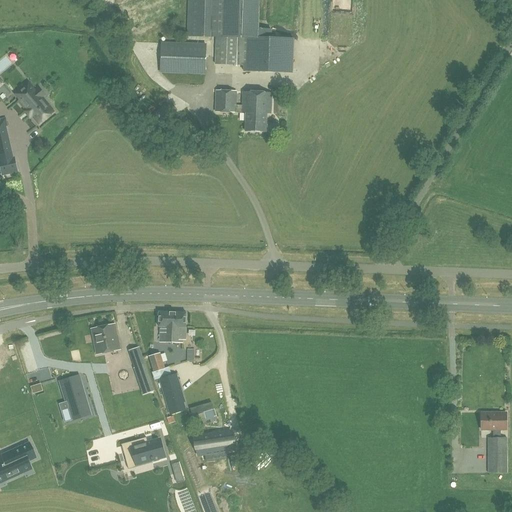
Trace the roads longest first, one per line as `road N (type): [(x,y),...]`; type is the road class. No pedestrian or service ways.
road 1 (tertiary): [(451,304),(206,296)]
road 2 (unclassified): [(451,273),(208,265)]
road 3 (unclassified): [(208,265),(61,263),(0,271)]
road 4 (tertiary): [(0,310),(112,294),(206,296)]
